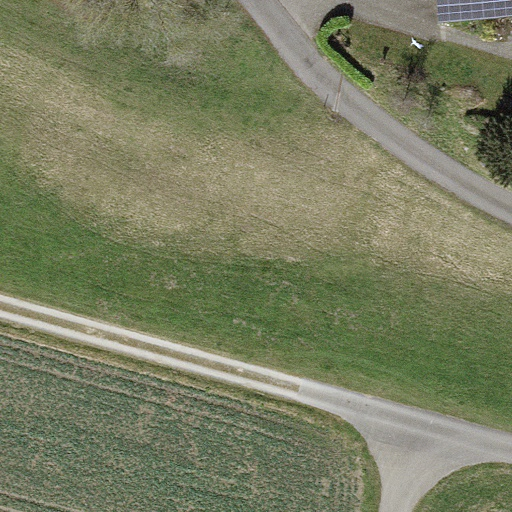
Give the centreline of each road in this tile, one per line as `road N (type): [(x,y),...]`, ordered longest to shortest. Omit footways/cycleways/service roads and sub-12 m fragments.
road 1 (track): [(0,315),(412,429)]
road 2 (residential): [(247,0),(311,82),(403,158),(511,226)]
